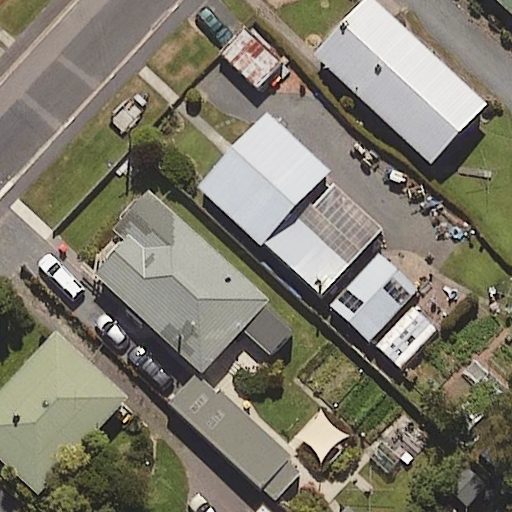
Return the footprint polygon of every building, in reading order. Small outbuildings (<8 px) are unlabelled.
[(488,107),(375,0),(369,0),(317,56),(432,166),(488,107)] [(511,0),(497,0),(511,14),(511,0)] [(282,65),(245,30),(222,55),(259,89),(282,65)] [(384,233),(269,119),(201,188),(260,246),(264,242),(320,297),(384,233)] [(294,332),(151,193),(121,223),(132,234),(95,272),(202,376),(245,332),(271,356),(294,332)] [(370,342),(408,303),(418,291),(381,256),(333,306),(370,342)] [(439,332),(446,339),(478,305),(459,287),(426,321),(439,332)] [(426,321),(408,303),(370,342),(401,371),(439,332),(426,321)] [(446,339),(439,332),(401,371),(427,396),(465,357),(446,339)] [(130,400),(57,333),(0,395),(0,459),(41,497),(130,400)] [(303,474),(194,372),(165,404),(274,505),(303,474)] [(487,414),(464,391),(438,416),(461,440),(487,414)] [(346,439),(320,413),(298,435),(323,460),(346,439)] [(511,439),(501,429),(477,456),(500,478),(511,464),(511,439)] [(470,510),(489,491),(462,463),(442,482),(470,510)]
